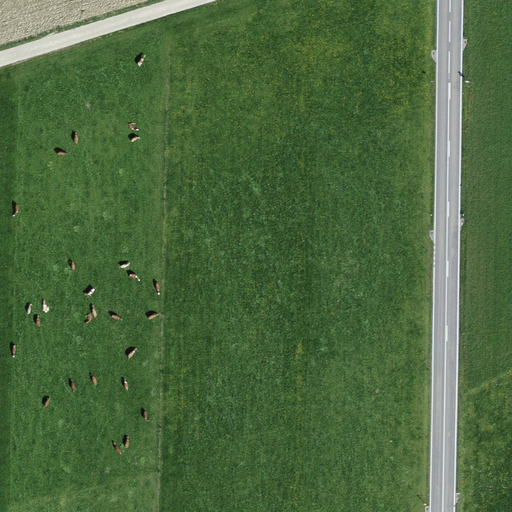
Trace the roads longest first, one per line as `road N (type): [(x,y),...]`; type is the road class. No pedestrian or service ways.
road 1 (tertiary): [(448,0),(439,511)]
road 2 (track): [(195,0),(0,60)]
